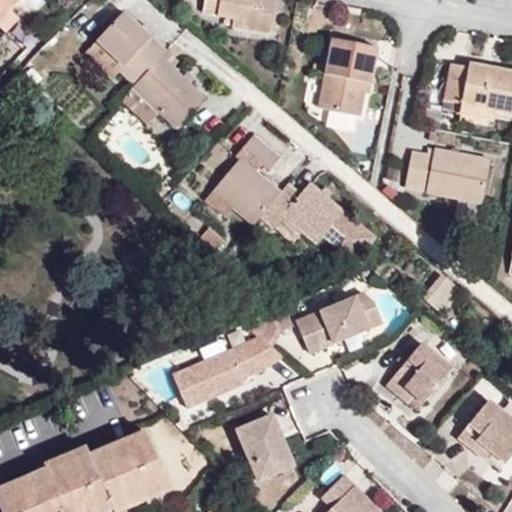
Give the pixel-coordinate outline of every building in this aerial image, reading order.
[(204,0),(201,17),(239,24),(237,32),(270,39),(277,0),(204,0)] [(169,50),(124,11),(98,41),(124,64),(119,71),(138,87),(169,50)] [(124,64),(98,41),(88,53),(114,76),(119,71),(124,64)] [(383,52),(334,43),(330,62),(327,77),(321,111),(363,119),(369,86),(376,87),(383,52)] [(210,95),(178,67),(183,62),(169,50),(138,87),(134,91),(167,120),(179,130),(210,95)] [(511,64),(460,53),(451,96),(469,100),(467,109),(500,116),(502,107),(511,108),(511,64)] [(316,76),(327,77),(330,62),(319,60),(316,76)] [(167,120),(134,91),(124,102),(157,131),(167,120)] [(449,105),(467,109),(451,96),(449,105)] [(255,132),(253,135),(259,140),(262,138),(255,132)] [(280,191),(272,184),(279,177),(270,169),(279,159),(259,140),(253,135),(233,156),(240,163),(213,192),(234,211),(250,225),(257,217),(280,191)] [(460,201),(481,206),(492,159),(433,148),(432,155),(411,151),(405,182),(425,186),(424,194),(460,201)] [(148,189),(160,200),(168,191),(156,180),(148,189)] [(319,191),(308,181),(299,191),(288,182),(280,191),(257,217),(272,231),(281,221),(303,240),(314,250),(346,215),(327,198),(319,191)] [(323,187),(319,191),(327,198),(330,193),(323,187)] [(234,211),(213,192),(205,201),(226,219),(234,211)] [(481,206),(460,201),(456,219),(478,223),(481,206)] [(202,236),(210,227),(198,217),(190,226),(202,236)] [(303,240),(281,221),(272,231),(293,250),(303,240)] [(202,236),(217,250),(225,241),(210,227),(202,236)] [(236,252),(229,260),(244,273),(251,265),(236,252)] [(442,313),(462,289),(441,271),(421,295),(442,313)] [(379,320),(370,298),(352,290),(288,317),(303,353),(379,320)] [(252,314),(260,332),(276,325),(275,323),(283,320),(276,304),(252,314)] [(242,376),(263,367),(235,340),(167,370),(183,407),(245,381),(242,376)] [(415,406),(447,369),(415,341),(408,348),(395,363),(375,387),(387,397),(395,389),(407,399),(415,406)] [(390,358),(395,363),(408,348),(402,343),(390,358)] [(399,407),(407,399),(395,389),(387,397),(399,407)] [(511,456),(511,426),(483,403),(450,445),(462,454),(469,446),(500,471),(511,456)] [(269,413),(226,430),(247,482),(290,465),(269,413)] [(43,470),(0,490),(0,511),(115,511),(163,489),(135,431),(86,455),(84,451),(43,470)] [(86,455),(99,448),(97,445),(84,451),(86,455)] [(500,471),(469,446),(462,454),(493,480),(500,471)] [(27,472),(28,477),(43,470),(41,466),(27,472)] [(315,511),(370,511),(376,507),(338,468),(312,493),(324,504),(315,511)] [(253,491),(248,497),(256,505),(262,500),(253,491)]
